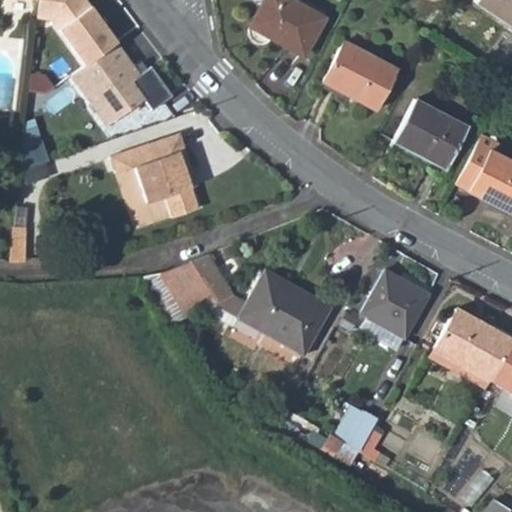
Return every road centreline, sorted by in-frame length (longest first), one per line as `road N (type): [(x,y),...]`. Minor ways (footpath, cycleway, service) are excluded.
road 1 (unclassified): [(333,181),(261,222),(176,251),(48,270),(0,268)]
road 2 (residential): [(333,181),(218,88),(158,12)]
road 3 (residential): [(511,281),(333,181)]
